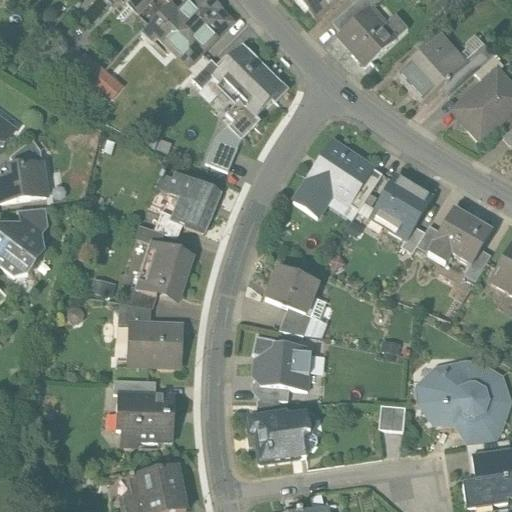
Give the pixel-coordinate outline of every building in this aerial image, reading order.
[(117,0),(116,1),(120,5),(124,1),(140,15),(154,0),(117,0)] [(227,25),(200,0),(195,0),(156,39),(185,67),(227,25)] [(295,0),(315,24),(344,0),(295,0)] [(359,0),(352,7),(333,23),(341,33),(363,14),(364,14),(379,1),(377,0),(359,0)] [(341,33),(335,38),(363,69),(394,42),(405,32),(394,18),(378,31),(364,14),(363,14),(341,33)] [(461,65),(436,37),(394,75),(422,107),(439,92),(438,91),(464,68),(461,65)] [(482,47),(461,65),(464,68),(438,91),(439,92),(447,101),(474,77),(493,60),(482,47)] [(282,90),(241,48),(217,71),(210,79),(211,80),(236,105),(223,118),(230,125),(225,130),(238,143),(258,123),(253,119),(282,90)] [(84,51),(70,67),(107,101),(121,85),(84,51)] [(493,60),(474,77),(481,85),(496,72),(497,73),(501,69),(493,60)] [(209,63),(190,82),(200,92),(211,80),(210,79),(217,71),(209,63)] [(481,85),(455,109),(471,127),(466,131),(479,145),(511,115),(511,106),(502,95),(510,88),(497,73),(496,72),(481,85)] [(0,124),(0,147),(2,147),(13,134),(0,124)] [(511,130),(502,139),(510,147),(511,145),(511,130)] [(236,151),(214,142),(204,166),(226,175),(236,151)] [(31,143),(9,160),(16,171),(41,167),(39,153),(31,143)] [(371,173),(330,147),(294,205),(317,220),(332,198),(348,208),(371,173)] [(41,167),(16,171),(11,173),(10,178),(11,182),(0,183),(0,205),(45,199),(41,167)] [(371,173),(348,208),(357,214),(380,179),(371,173)] [(216,194),(172,177),(170,182),(159,178),(153,193),(177,202),(171,219),(169,224),(181,229),(204,237),(213,215),(208,213),(216,194)] [(431,200),(395,179),(371,219),(385,227),(382,232),(403,245),(404,246),(413,231),(431,200)] [(44,212),(17,215),(19,227),(19,231),(39,229),(40,230),(46,229),(44,212)] [(491,234),(452,212),(439,235),(427,255),(426,257),(444,268),(450,257),(469,268),(471,269),(479,255),(491,234)] [(171,219),(160,215),(152,234),(163,237),(176,241),(181,229),(169,224),(171,219)] [(39,229),(19,231),(19,227),(0,229),(0,270),(13,280),(26,278),(32,270),(31,262),(42,248),(40,230),(39,229)] [(423,237),(416,249),(427,255),(439,235),(428,229),(423,237)] [(152,234),(139,230),(135,243),(149,247),(149,245),(159,248),(163,237),(152,234)] [(423,237),(413,231),(404,246),(403,245),(400,251),(411,258),(416,249),(423,237)] [(159,248),(149,245),(135,291),(134,294),(155,301),(158,293),(161,295),(162,293),(180,299),(193,259),(159,248)] [(511,249),(492,286),(511,297),(511,249)] [(479,255),(471,269),(469,268),(463,279),(474,285),(489,260),(479,255)] [(317,288),(276,272),(264,303),(304,319),(317,288)] [(155,301),(134,294),(135,291),(132,290),(126,308),(150,312),(152,312),(155,301)] [(126,308),(120,306),(118,328),(131,328),(132,327),(149,328),(150,312),(126,308)] [(149,328),(132,327),(131,328),(129,370),(177,372),(179,329),(149,328)] [(291,350),(255,340),(252,357),(263,359),(260,379),(255,384),(260,389),(260,390),(288,393),(306,395),(308,379),(320,380),(322,359),(309,358),(309,353),(291,352),(291,350)] [(464,365),(418,391),(419,407),(428,408),(430,422),(442,423),(443,427),(455,426),(453,421),(465,420),(467,429),(490,423),(505,405),(495,384),(475,372),(464,372),(464,365)] [(156,386),(116,384),(115,398),(119,398),(155,399),(156,386)] [(288,393),(260,390),(259,403),(277,404),(285,405),(288,393)] [(155,399),(119,398),(118,417),(122,417),(121,448),(136,449),(136,444),(172,445),(173,400),(155,399)] [(259,403),(256,403),(258,420),(279,417),(277,404),(259,403)] [(377,432),(402,432),(402,407),(378,407),(377,432)] [(258,420),(246,422),(249,439),(255,438),(259,467),(294,462),(293,457),(299,457),(302,460),(306,460),(309,455),(308,451),(313,451),(317,446),(317,441),(312,437),(310,437),(307,416),(287,419),(286,416),(279,417),(258,420)] [(495,446),(469,449),(471,461),(496,457),(495,446)] [(496,457),(471,461),(474,485),(463,487),(466,511),(491,511),(492,510),(507,508),(506,502),(511,501),(511,474),(509,456),(496,457)] [(184,511),(176,470),(140,477),(143,493),(128,496),(122,504),(123,511),(184,511)]
